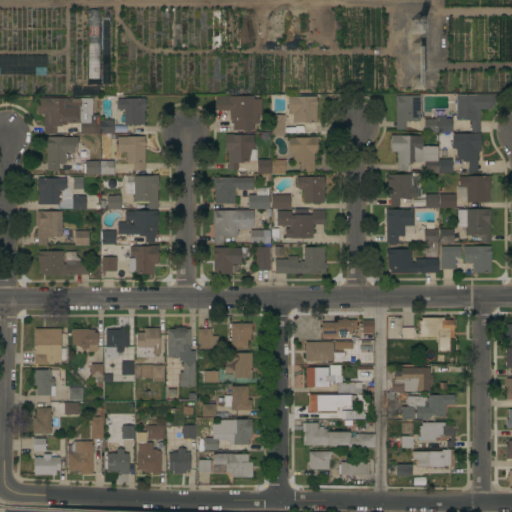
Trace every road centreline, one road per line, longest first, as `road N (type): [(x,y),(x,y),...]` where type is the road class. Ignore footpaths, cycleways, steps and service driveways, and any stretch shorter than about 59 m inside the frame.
road 1 (tertiary): [(0,300),(511,298)]
road 2 (residential): [(1,488),(7,133)]
road 3 (residential): [(1,488),(280,499)]
road 4 (residential): [(280,499),(511,501)]
road 5 (residential): [(482,502),(483,298)]
road 6 (residential): [(280,499),(281,299)]
road 7 (residential): [(361,299),(358,134)]
road 8 (residential): [(188,299),(187,138)]
